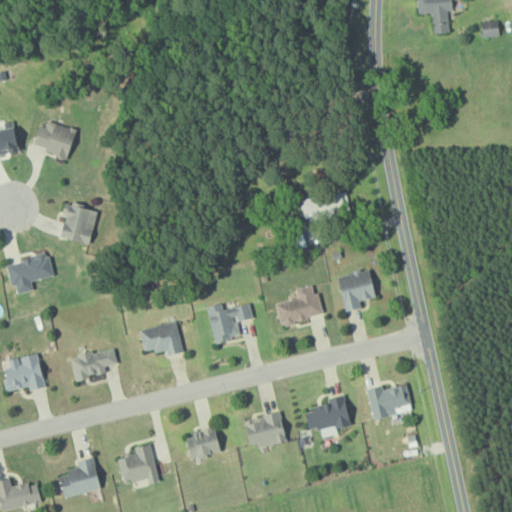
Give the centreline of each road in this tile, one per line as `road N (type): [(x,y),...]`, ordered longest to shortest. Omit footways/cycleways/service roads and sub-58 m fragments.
road 1 (residential): [(462,511),(380,116),(375,0)]
road 2 (residential): [(426,338),(0,438)]
